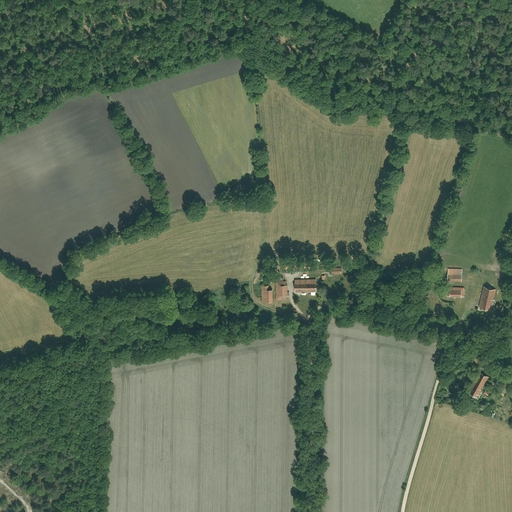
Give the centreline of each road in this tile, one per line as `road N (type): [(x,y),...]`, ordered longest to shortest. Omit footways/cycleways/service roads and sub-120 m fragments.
road 1 (track): [(311,511),(311,338),(296,309)]
road 2 (track): [(403,511),(458,324)]
